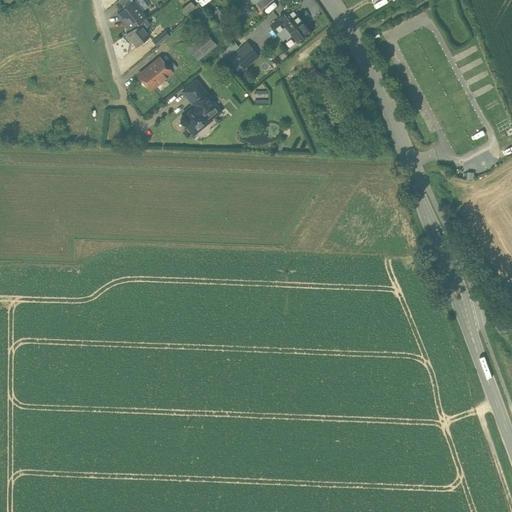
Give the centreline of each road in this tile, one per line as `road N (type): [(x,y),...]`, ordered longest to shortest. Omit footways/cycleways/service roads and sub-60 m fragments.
road 1 (tertiary): [(466,320),(381,100),(329,0)]
road 2 (tertiary): [(511,444),(466,320)]
road 3 (track): [(496,402),(479,410),(511,508)]
